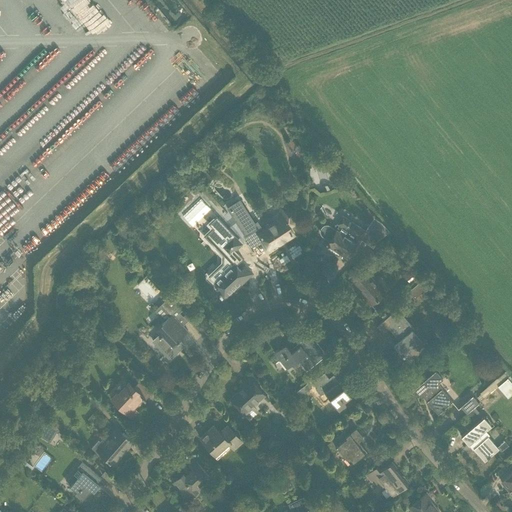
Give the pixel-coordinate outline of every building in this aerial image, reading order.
[(80,0),(69,0),(70,14),(78,14),(78,22),(91,22),(91,26),(92,26),(92,9),(81,9),(80,0)] [(143,19),(148,28),(161,20),(149,0),(146,0),(129,10),(136,23),(143,19)] [(311,141),(310,153),(318,154),(319,142),(311,141)] [(243,203),(229,212),(245,236),(256,230),(257,233),(268,249),(282,240),(283,241),(294,235),(290,228),(294,225),(295,209),(283,208),(282,217),(268,226),(263,229),(258,222),(255,223),(243,203)] [(213,228),(204,236),(223,257),(223,263),(219,266),(219,270),(222,273),(213,281),(215,283),(216,283),(220,288),(216,292),(219,294),(221,296),(223,299),(234,289),(233,287),(239,281),(240,283),(241,284),(248,278),(253,274),(244,265),(239,270),(235,265),(242,259),(235,251),(230,256),(220,247),(233,235),(233,236),(234,235),(216,216),(214,219),(209,224),(213,228)] [(339,225),(336,230),(328,225),(326,225),(325,225),(322,226),(321,227),(320,229),(320,231),(320,234),(322,237),(329,241),(327,244),(347,258),(364,231),(342,216),(337,223),(339,225)] [(381,222),(375,218),(369,228),(374,231),(373,233),(379,239),(389,231),(381,222)] [(122,224),(116,231),(124,240),(131,234),(122,224)] [(233,235),(220,247),(230,256),(235,251),(242,245),(233,236),(233,235)] [(128,252),(122,256),(127,262),(133,258),(128,252)] [(375,282),(366,271),(352,283),(370,304),(384,292),(383,292),(374,282),(375,282)] [(423,279),(408,292),(414,299),(430,286),(423,279)] [(161,304),(170,315),(155,329),(160,334),(153,341),(169,358),(183,345),(178,340),(188,331),(175,318),(182,311),(169,297),(161,304)] [(393,317),(391,314),(379,324),(385,331),(388,328),(403,345),(397,350),(402,355),(401,356),(403,357),(408,363),(422,350),(414,340),(417,337),(412,330),(414,328),(399,312),(393,317)] [(92,341),(96,337),(92,333),(88,337),(92,341)] [(312,347),(304,338),(297,343),(299,345),(291,351),(285,344),(274,352),(286,368),(297,360),(306,371),(326,355),(317,343),(312,347)] [(444,408),(452,401),(441,389),(440,389),(437,385),(442,380),(435,371),(414,390),(421,398),(422,397),(438,414),(442,410),(443,411),(445,409),(444,408)] [(333,375),(329,378),(324,373),(312,382),(316,388),(315,389),(320,396),(324,393),(338,410),(345,404),(343,401),(350,396),(333,375)] [(503,373),(479,393),(484,398),(497,386),(507,378),(503,373)] [(257,410),(252,405),(264,394),(249,377),(240,385),(242,387),(230,398),(243,413),(248,418),(257,410)] [(507,397),(511,393),(511,383),(507,378),(497,386),(507,397)] [(70,388),(81,397),(86,390),(76,381),(70,388)] [(138,382),(137,384),(132,388),(127,384),(117,394),(116,393),(111,398),(131,417),(137,411),(132,407),(141,397),(144,399),(149,393),(138,382)] [(296,391),(300,396),(311,387),(307,383),(296,391)] [(478,403),(475,399),(472,396),(460,406),(466,413),(478,403)] [(279,399),(274,403),(281,411),(286,407),(279,399)] [(472,410),(467,414),(471,418),(476,414),(472,410)] [(44,426),(39,434),(49,441),(57,428),(40,415),(36,421),(44,426)] [(491,425),(483,417),(461,436),(468,445),(469,444),(484,461),(487,458),(487,459),(491,456),(490,456),(499,448),(488,436),(487,436),(483,432),(491,425)] [(200,438),(215,455),(219,451),(218,449),(227,441),(233,448),(241,441),(227,425),(219,432),(213,425),(200,438)] [(131,441),(115,427),(102,443),(98,440),(91,448),(98,454),(99,452),(108,460),(109,462),(110,461),(113,464),(121,455),(120,454),(131,441)] [(334,438),(326,444),(333,454),(338,450),(350,464),(366,451),(358,442),(363,438),(355,428),(345,436),(346,438),(339,444),(334,438)] [(190,465),(193,468),(185,476),(183,474),(174,482),(189,499),(198,491),(196,489),(209,477),(195,460),(190,465)] [(82,462),(77,468),(65,482),(77,492),(75,495),(82,501),(91,490),(93,492),(99,485),(90,477),(94,472),(82,462)] [(374,476),(371,472),(367,475),(371,481),(372,480),(371,480),(373,479),(380,489),(381,488),(384,485),(391,493),(386,496),(387,498),(405,484),(394,469),(395,468),(391,463),(374,476)] [(511,493),(511,472),(501,482),(511,493)] [(13,480),(0,501),(0,505),(5,508),(19,484),(13,480)] [(408,506),(412,511),(438,511),(435,507),(434,508),(428,501),(431,499),(426,493),(408,506)] [(306,511),(306,510),(312,507),(307,496),(289,504),(292,511),(306,511)]
